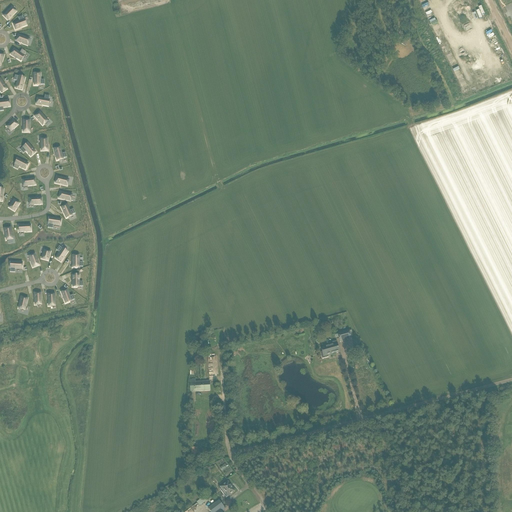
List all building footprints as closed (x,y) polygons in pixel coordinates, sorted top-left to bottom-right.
[(12,7),(3,16),(8,20),(16,12),(12,7)] [(421,15),(413,19),(425,44),(433,40),(421,15)] [(19,22),(13,24),(15,30),(22,27),(22,28),(26,26),(24,20),(22,17),(18,18),(19,21),(19,22)] [(18,35),(16,41),(27,45),(29,39),(18,35)] [(14,49),(10,55),(16,58),(21,61),(24,56),(24,55),(26,52),(22,50),(20,53),(19,53),(14,49)] [(34,80),(34,86),(40,86),(40,85),(44,85),(44,80),(40,80),(40,73),(34,73),(34,80)] [(15,76),(14,80),(17,81),(17,82),(15,88),(22,90),(23,83),(25,78),(18,76),(18,77),(15,76)] [(37,98),(36,105),(43,106),(48,107),(49,100),(49,97),(45,96),(44,99),(37,98)] [(3,101),(0,101),(0,111),(3,111),(3,108),(3,107),(10,107),(9,100),(3,101)] [(39,112),(34,116),(42,126),(47,121),(39,112)] [(13,120),(6,127),(11,131),(17,125),(13,120)] [(23,148),(20,150),(23,154),(26,151),(26,152),(30,157),(35,152),(31,148),(27,143),(22,147),(23,148)] [(60,147),(54,149),(55,155),(57,161),(63,159),(66,158),(65,153),(62,154),(61,154),(60,147)] [(15,165),(13,168),(17,170),(19,167),(25,170),(28,164),(22,161),(17,159),(14,164),(15,165)] [(56,177),(55,183),(67,186),(68,180),(56,177)] [(34,179),(22,180),(23,187),(35,185),(34,179)] [(60,192),(58,199),(70,201),(72,195),(60,192)] [(14,200),(9,208),(14,211),(19,204),(14,200)] [(67,205),(61,207),(64,213),(66,219),(72,216),(72,215),(75,214),(73,210),(70,211),(69,211),(67,205)] [(49,218),(48,224),(48,225),(48,228),(52,229),(53,225),(54,225),(60,226),(61,220),(55,219),(49,218)] [(10,228),(4,229),(6,241),(12,240),(10,228)] [(59,253),(55,258),(61,262),(65,256),(68,252),(62,248),(62,249),(59,247),(56,251),(59,253)] [(44,250),(42,259),(48,261),(50,252),(44,250)] [(34,254),(28,256),(33,268),(39,265),(34,254)] [(72,262),(72,268),(79,268),(79,267),(83,267),(83,263),(79,263),(79,262),(79,256),(72,256),(72,262)] [(10,262),(10,269),(10,273),(15,273),(15,269),(16,269),(22,270),(22,263),(16,263),(10,262)] [(72,282),(72,287),(73,287),(79,287),(83,287),(83,282),(79,282),(79,275),(72,275),(72,282)] [(67,290),(61,292),(63,298),(65,303),(65,304),(71,302),(71,301),(74,300),(73,295),(69,297),(69,296),(67,290)] [(21,297),(18,309),(25,310),(27,299),(21,297)] [(337,333),(340,342),(351,339),(349,330),(337,333)] [(328,357),(328,355),(339,352),(338,347),(337,343),(336,342),(332,343),(332,345),(326,347),(321,348),(322,352),(321,353),(322,359),(328,357)] [(195,392),(197,392),(210,391),(209,382),(195,383),(195,381),(190,381),(190,389),(194,389),(194,392),(195,392)] [(221,487),(219,489),(226,498),(235,491),(228,482),(221,487)] [(200,506),(206,501),(203,497),(197,502),(200,506)] [(219,501),(209,509),(210,511),(216,511),(220,510),(221,511),(222,511),(223,511),(226,510),(225,508),(224,507),(219,501)]
